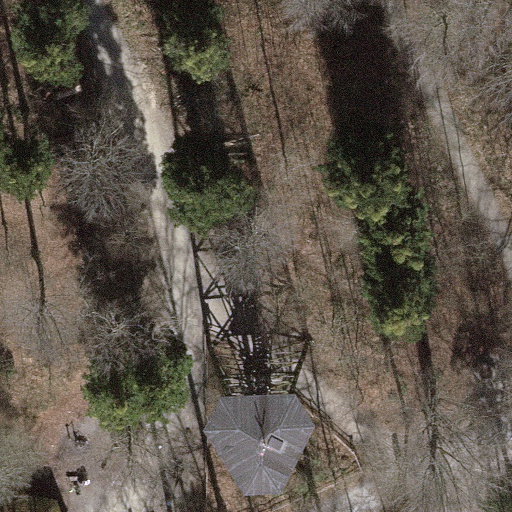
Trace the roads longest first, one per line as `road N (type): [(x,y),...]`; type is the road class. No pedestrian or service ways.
road 1 (track): [(122,511),(167,403),(175,295),(142,143),(80,0)]
road 2 (track): [(391,0),(511,249)]
road 3 (track): [(371,497),(511,425)]
